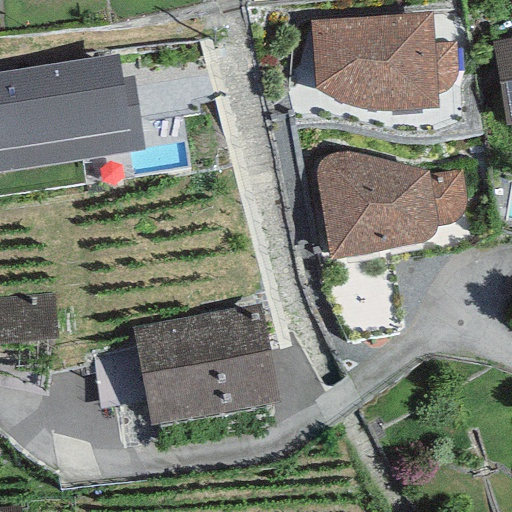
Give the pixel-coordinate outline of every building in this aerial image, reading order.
[(431,21),(309,28),(315,99),(336,110),(347,116),(367,122),(387,125),(437,120),(435,99),(443,97),(450,94),(455,87),(457,78),(453,47),(433,49),(431,21)] [(511,43),(491,47),(506,134),(511,132),(511,43)] [(117,65),(0,80),(0,160),(128,142),(117,65)] [(316,196),(330,269),(425,255),(437,243),(436,232),(440,231),(446,230),(457,226),(463,217),(465,209),(461,174),(425,180),(345,158),(338,159),(330,162),(323,166),(317,174),(315,183),(316,196)] [(0,298),(0,343),(43,341),(40,296),(0,298)] [(131,331),(149,435),(278,413),(261,310),(131,331)]
